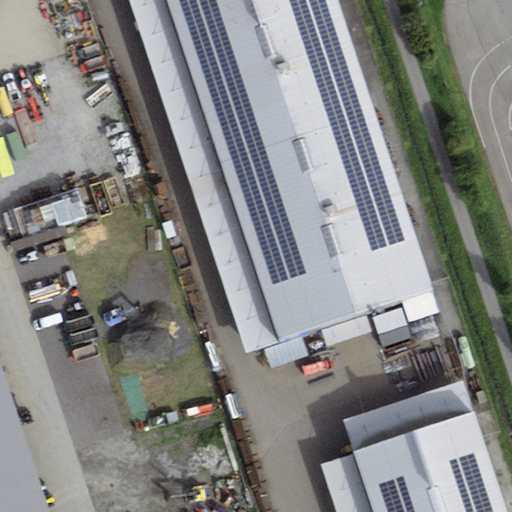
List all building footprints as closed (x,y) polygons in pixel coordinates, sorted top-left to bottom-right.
[(280,342),(167,0),(128,0),(245,353),(280,342)] [(167,0),(280,342),(434,292),(338,0),(167,0)] [(83,196),(8,211),(15,245),(90,229),(83,196)] [(329,346),(357,337),(353,324),(325,333),(329,346)] [(0,511),(49,511),(0,364),(0,511)] [(353,455),(474,414),(463,381),(342,422),(353,455)] [(506,511),(474,414),(353,455),(371,511),(506,511)] [(371,511),(353,455),(319,466),(334,511),(371,511)]
